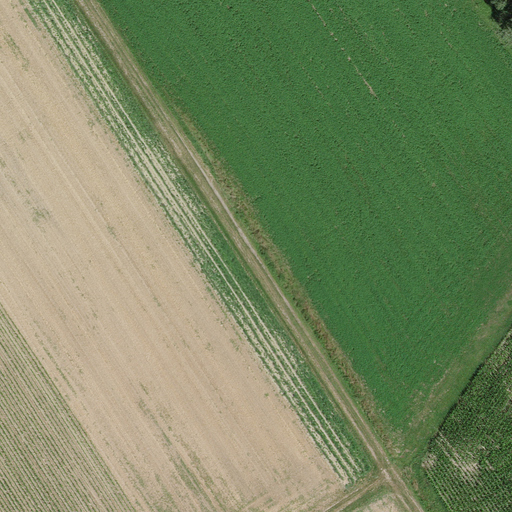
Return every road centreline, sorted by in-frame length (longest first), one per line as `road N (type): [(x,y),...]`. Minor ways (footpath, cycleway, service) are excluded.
road 1 (track): [(85,0),(391,475)]
road 2 (track): [(511,319),(405,460),(335,511)]
